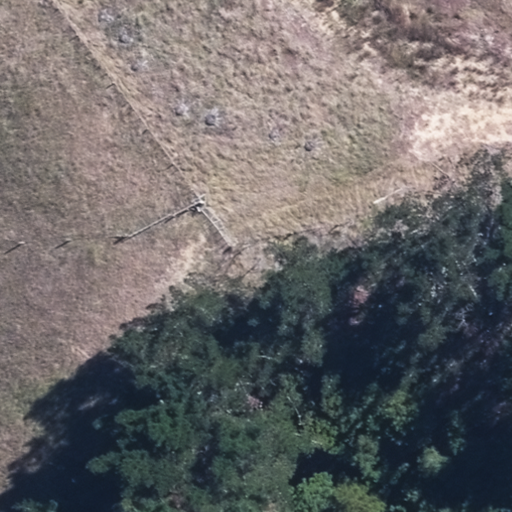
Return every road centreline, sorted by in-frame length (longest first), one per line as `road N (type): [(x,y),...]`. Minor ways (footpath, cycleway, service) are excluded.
road 1 (track): [(48,0),(177,161),(195,198),(199,243)]
road 2 (track): [(199,243),(148,342),(113,456)]
